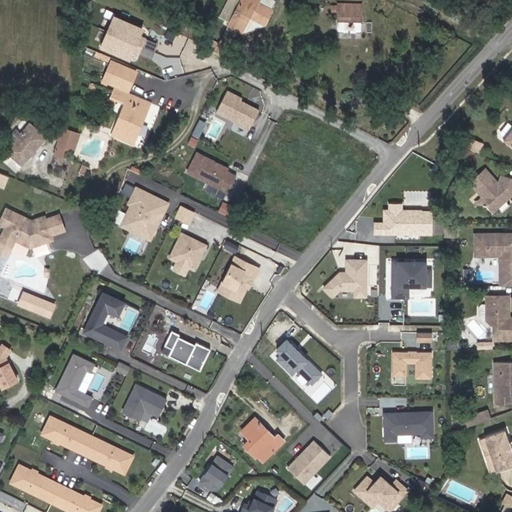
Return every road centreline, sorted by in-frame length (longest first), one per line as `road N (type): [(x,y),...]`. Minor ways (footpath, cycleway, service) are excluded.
road 1 (residential): [(282,293),(511,29)]
road 2 (residential): [(160,485),(282,293)]
road 3 (unknown): [(243,35),(321,93),(388,99),(423,126)]
road 4 (track): [(71,0),(61,124),(0,119)]
